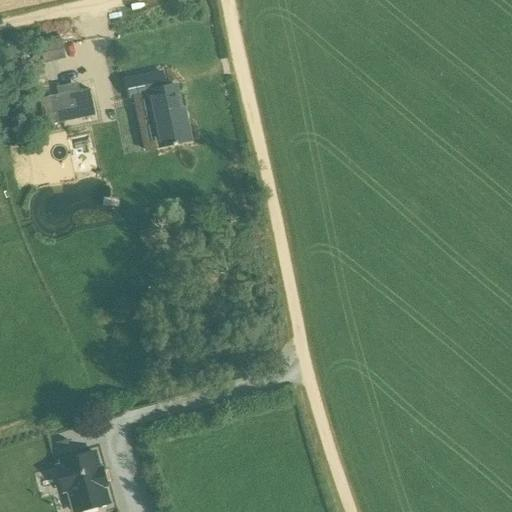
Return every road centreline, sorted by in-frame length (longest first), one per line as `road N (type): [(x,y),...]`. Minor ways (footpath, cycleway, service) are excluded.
road 1 (track): [(351,511),(314,400),(217,0)]
road 2 (unknown): [(302,351),(127,423),(118,454),(131,511)]
